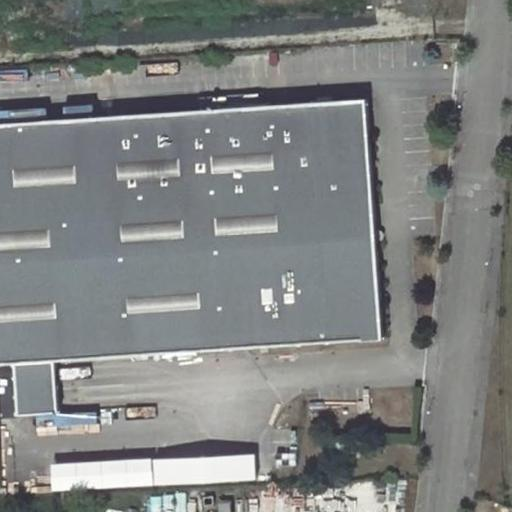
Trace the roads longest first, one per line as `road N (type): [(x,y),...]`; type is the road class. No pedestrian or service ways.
road 1 (residential): [(502,0),(447,511)]
road 2 (unknown): [(14,440),(180,427),(209,383),(222,380),(393,368)]
road 3 (unknown): [(0,112),(384,80)]
road 4 (unknown): [(384,80),(393,368)]
